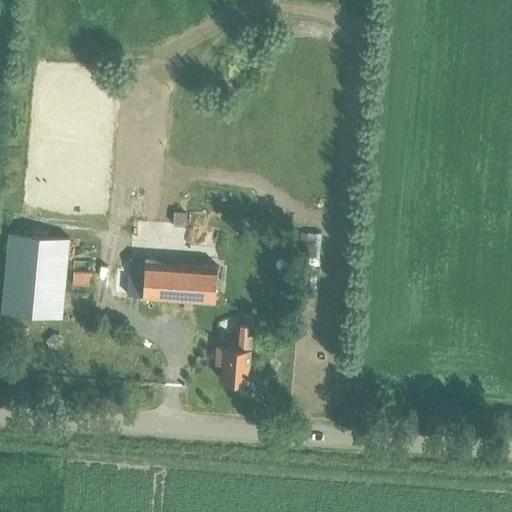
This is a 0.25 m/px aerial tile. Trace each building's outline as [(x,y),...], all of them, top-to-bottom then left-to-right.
[(173,222),(173,224),(185,225),(185,211),(177,211),(174,210),(173,222)] [(1,311),(62,317),(70,236),(9,230),(1,311)] [(328,234),(309,234),(308,260),(328,260),(328,234)] [(246,239),(226,237),(225,253),(245,255),(246,239)] [(131,258),(128,294),(215,301),(218,265),(131,258)] [(88,271),(73,270),(73,283),(88,283),(88,271)] [(245,381),(251,314),(243,313),(242,324),(236,323),(234,347),(218,345),(216,362),(223,363),(221,379),(245,381)]
